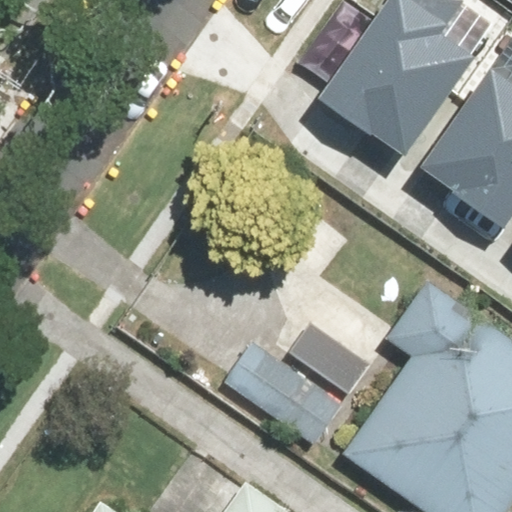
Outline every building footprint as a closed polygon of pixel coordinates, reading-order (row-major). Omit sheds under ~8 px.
[(382,0),(326,85),(408,140),(472,45),(444,27),(462,0),(382,0)] [(428,161),(510,216),(511,213),(511,80),(492,66),(428,161)] [(422,350),(350,447),(438,511),(511,511),(511,325),(439,272),(395,330),(422,350)] [(255,332),(229,370),(322,433),(372,359),(314,320),(290,356),(255,332)] [(134,511),(112,495),(98,511),(302,511),(254,476),(226,511),(134,511)]
